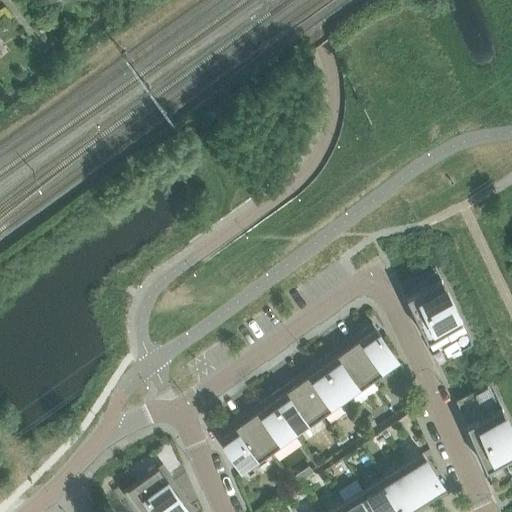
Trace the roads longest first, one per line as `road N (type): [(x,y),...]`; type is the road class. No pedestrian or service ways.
road 1 (residential): [(178,410),(357,284),(381,284),(485,511)]
road 2 (primary): [(330,0),(511,393)]
road 3 (primary): [(511,301),(371,0)]
road 4 (track): [(175,0),(69,79)]
